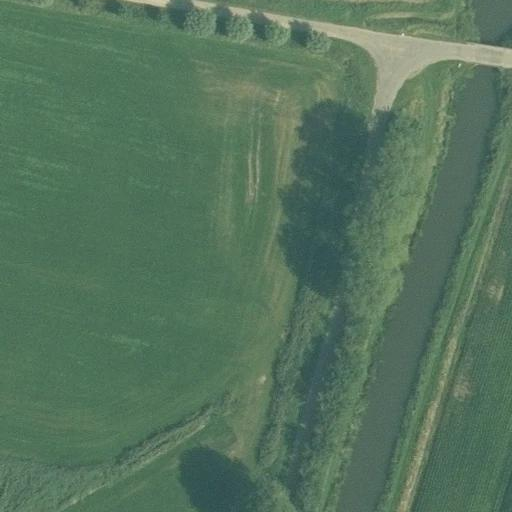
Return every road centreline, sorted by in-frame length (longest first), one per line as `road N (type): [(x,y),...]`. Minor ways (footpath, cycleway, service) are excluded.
road 1 (unclassified): [(287,511),(344,290),(391,43)]
road 2 (unclassified): [(391,43),(155,0)]
road 3 (unclassified): [(511,63),(391,43)]
